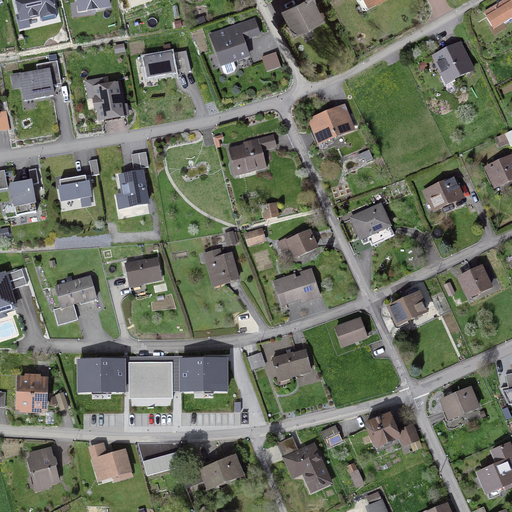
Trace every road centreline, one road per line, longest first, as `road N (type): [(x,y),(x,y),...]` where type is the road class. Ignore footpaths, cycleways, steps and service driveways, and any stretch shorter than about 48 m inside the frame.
road 1 (residential): [(369,302),(225,345),(30,342)]
road 2 (residential): [(0,159),(280,105)]
road 3 (residential): [(252,436),(140,442),(0,432)]
road 4 (residential): [(280,105),(369,302)]
road 5 (residential): [(305,94),(478,0)]
road 6 (residential): [(413,398),(252,436)]
road 7 (residential): [(511,238),(369,302)]
road 8 (residential): [(413,398),(463,511)]
